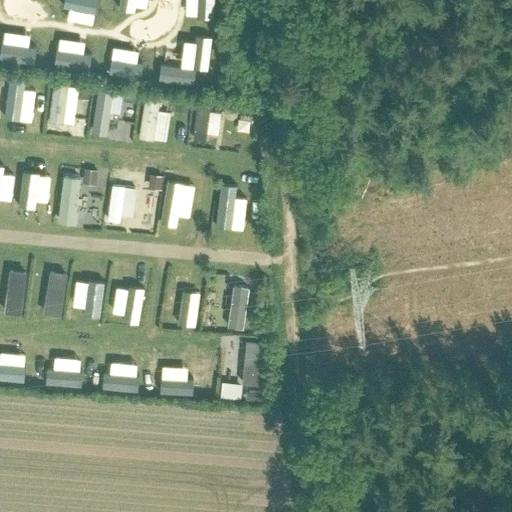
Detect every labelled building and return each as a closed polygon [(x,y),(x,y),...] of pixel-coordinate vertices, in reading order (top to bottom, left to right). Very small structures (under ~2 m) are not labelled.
[(155,98),(154,108),(180,112),(181,102),(155,98)] [(76,209),(81,177),(71,175),(66,208),(76,209)] [(122,181),(115,214),(126,217),(133,183),(122,181)] [(19,262),(19,295),(32,295),(32,262),(19,262)] [(150,301),(152,268),(141,267),(139,300),(150,301)] [(70,296),(71,268),(60,268),(60,295),(70,296)] [(109,300),(113,272),(100,270),(95,298),(109,300)] [(195,305),(207,306),(212,272),(199,270),(195,305)] [(168,389),(204,390),(205,377),(169,376),(168,389)]
